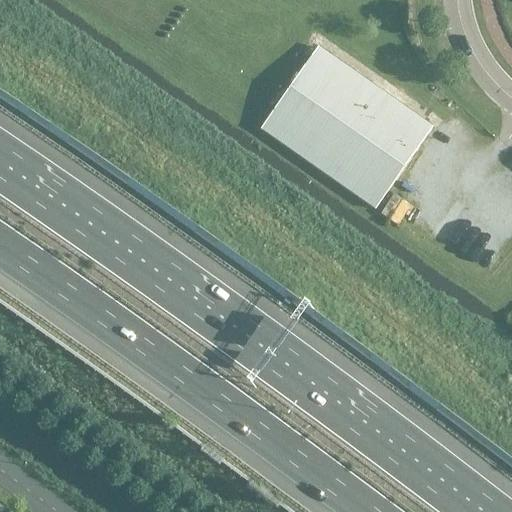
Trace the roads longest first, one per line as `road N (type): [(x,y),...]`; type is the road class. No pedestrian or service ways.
road 1 (motorway): [(482,511),(218,311),(0,160)]
road 2 (motorway): [(0,243),(183,369),(367,511)]
